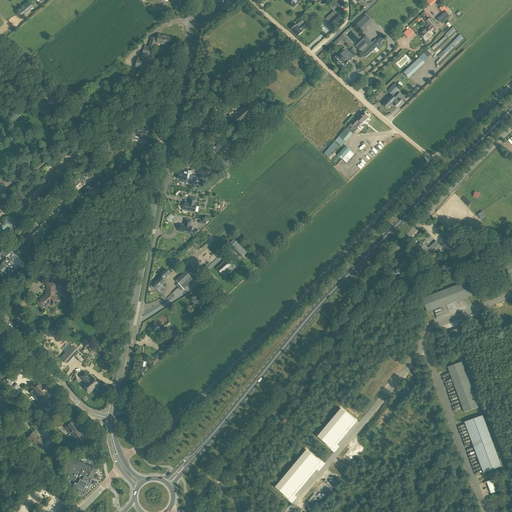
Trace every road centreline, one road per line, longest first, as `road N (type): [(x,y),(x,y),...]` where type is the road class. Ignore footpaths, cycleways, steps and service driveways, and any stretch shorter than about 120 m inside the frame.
road 1 (unclassified): [(186,511),(319,362),(431,208),(511,126)]
road 2 (unclassified): [(122,464),(315,283),(431,159)]
road 3 (primary): [(219,426),(303,321),(511,108)]
road 4 (tertiary): [(111,413),(197,0)]
road 5 (residential): [(431,159),(251,0)]
road 6 (residential): [(0,249),(122,151)]
road 7 (unclassified): [(111,413),(81,405),(0,313)]
